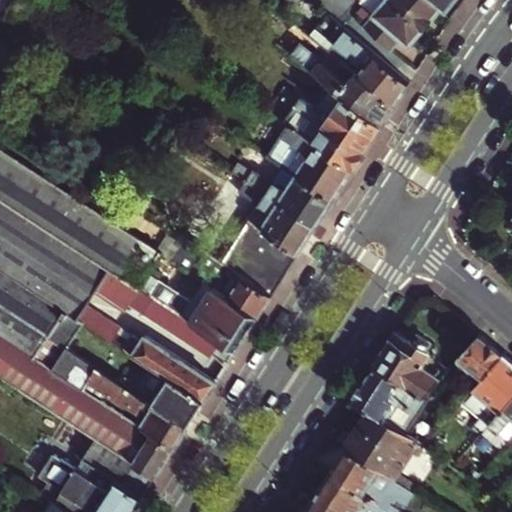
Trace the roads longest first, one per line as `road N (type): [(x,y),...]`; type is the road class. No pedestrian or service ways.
road 1 (tertiary): [(377,209),(182,511)]
road 2 (tertiary): [(229,511),(408,235)]
road 3 (tertiary): [(511,9),(377,209)]
road 4 (tertiary): [(408,235),(511,72)]
road 5 (residential): [(408,235),(511,323)]
